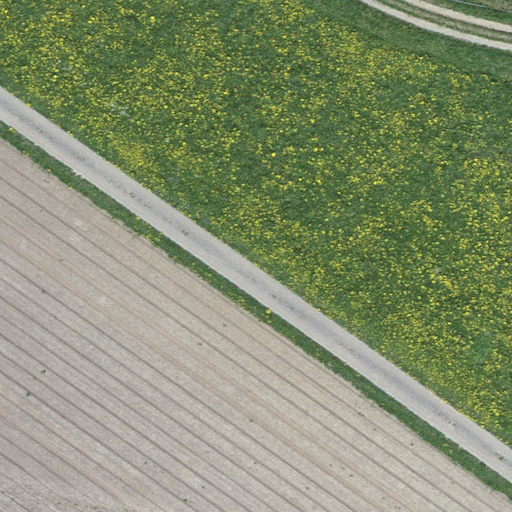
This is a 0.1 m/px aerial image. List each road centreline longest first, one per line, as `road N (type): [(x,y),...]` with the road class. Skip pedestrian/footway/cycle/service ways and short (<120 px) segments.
road 1 (track): [(0,114),(511,481)]
road 2 (track): [(386,0),(511,40)]
